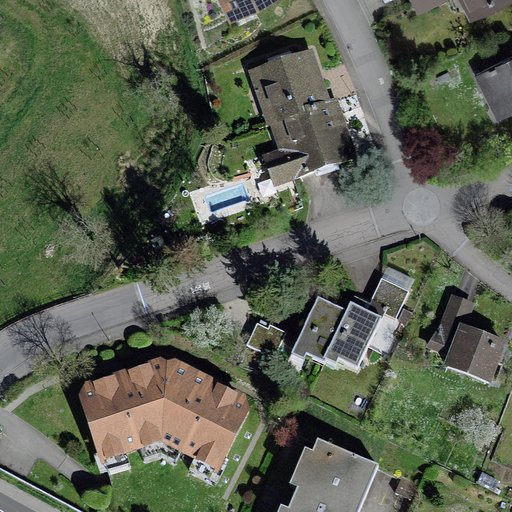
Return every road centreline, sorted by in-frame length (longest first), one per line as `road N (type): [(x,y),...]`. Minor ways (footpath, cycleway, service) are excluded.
road 1 (residential): [(423,210),(74,320),(0,357)]
road 2 (residential): [(423,210),(333,0)]
